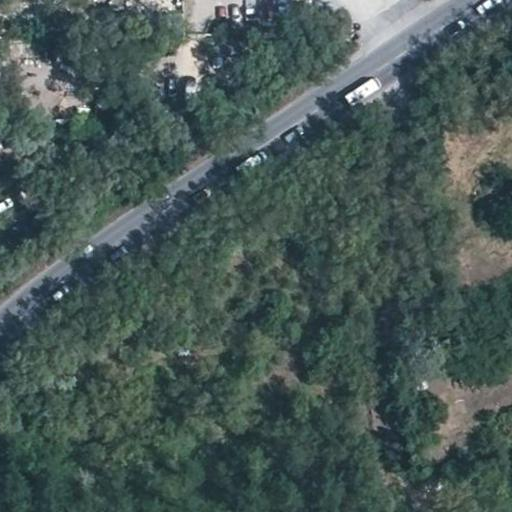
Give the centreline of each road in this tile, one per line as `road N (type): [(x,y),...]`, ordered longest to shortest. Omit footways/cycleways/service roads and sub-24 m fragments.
road 1 (tertiary): [(0,332),(73,272),(484,0)]
road 2 (track): [(426,511),(385,431),(392,254),(411,140),(388,62)]
